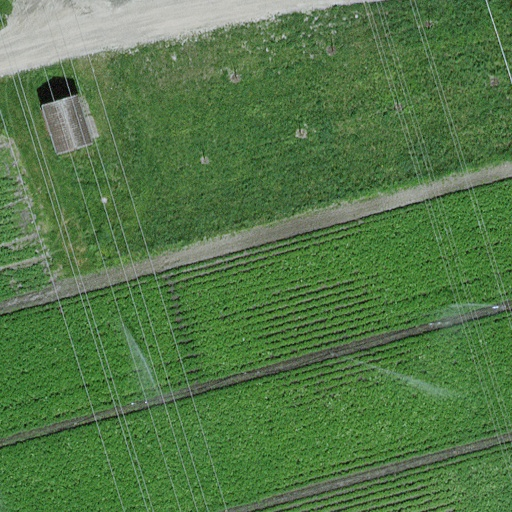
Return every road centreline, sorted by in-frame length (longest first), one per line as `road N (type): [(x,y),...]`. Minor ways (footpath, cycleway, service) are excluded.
road 1 (track): [(87,0),(168,166),(281,511)]
road 2 (track): [(241,0),(0,60)]
